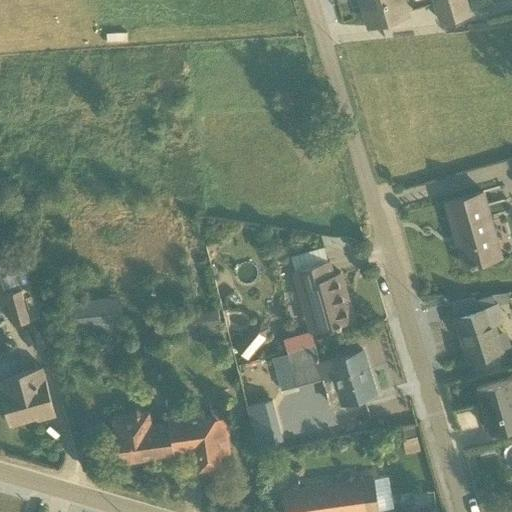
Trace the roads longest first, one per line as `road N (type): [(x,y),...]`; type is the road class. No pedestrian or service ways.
road 1 (residential): [(314,0),(455,511)]
road 2 (residential): [(0,474),(129,511)]
